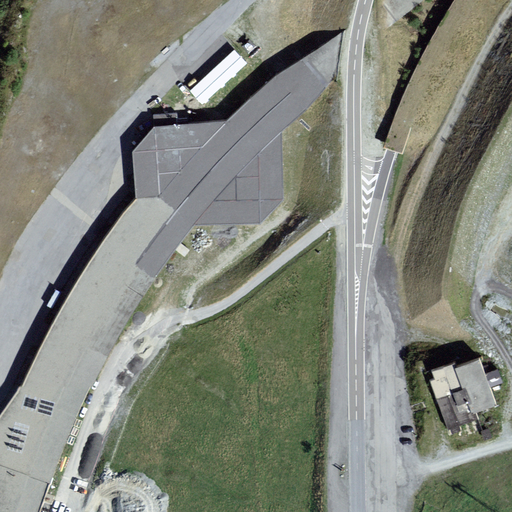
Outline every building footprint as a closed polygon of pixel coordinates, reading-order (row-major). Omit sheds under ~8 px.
[(381,0),(384,15),(385,30),(422,0),(381,0)] [(454,0),(441,21),(414,72),(398,109),(384,147),(388,148),(393,150),(398,151),(403,153),(417,113),(433,78),(459,29),(477,0),(454,0)] [(0,511),(39,511),(51,479),(89,390),(132,313),(183,240),(196,224),(260,223),(285,199),(282,132),(336,78),(338,52),(343,30),(226,120),(155,125),(134,152),(136,198),(73,288),(15,401),(0,420),(0,511)] [(234,50),(192,89),(208,107),(251,68),(234,50)] [(480,361),(456,369),(473,416),(477,415),(497,407),(480,361)] [(435,373),(433,374),(436,382),(431,384),(448,432),(452,430),(460,451),(485,442),(482,434),(483,433),(477,415),(473,416),(456,369),(455,367),(435,373)] [(503,384),(498,371),(486,376),(491,388),(503,384)]
